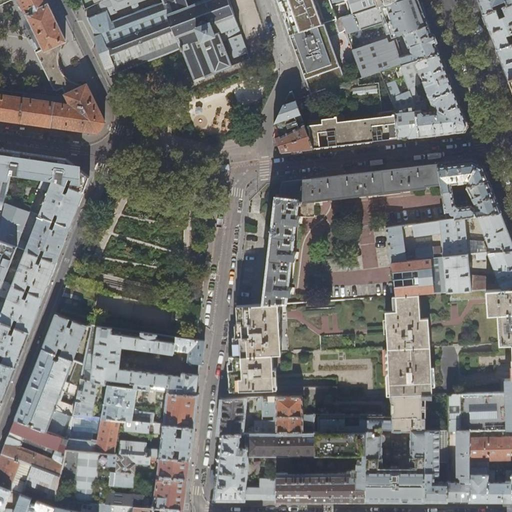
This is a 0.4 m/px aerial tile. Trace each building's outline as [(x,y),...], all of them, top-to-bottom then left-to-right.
[(45,0),(0,0),(0,4),(8,0),(20,0),(35,30),(31,32),(38,46),(35,47),(0,42),(0,47),(36,52),(54,89),(57,90),(63,88),(71,105),(70,106),(0,96),(0,119),(34,124),(59,127),(84,130),(88,131),(97,132),(105,122),(87,85),(82,87),(81,84),(79,84),(75,83),(71,81),(67,78),(64,75),(61,71),(60,68),(59,64),(58,61),(58,56),(59,52),(60,49),(62,46),(61,43),(66,41),(54,18),(45,0)] [(81,0),(86,10),(100,3),(105,0),(81,0)] [(163,0),(164,3),(140,13),(134,15),(130,16),(124,19),(111,24),(109,16),(107,11),(104,12),(88,18),(93,29),(96,38),(95,38),(96,40),(97,40),(99,44),(98,45),(99,47),(100,47),(102,51),(104,58),(103,58),(104,60),(105,60),(107,64),(106,65),(107,67),(108,67),(111,75),(173,51),(175,55),(176,60),(184,57),(194,81),(238,64),(236,60),(229,62),(221,42),(226,40),(233,58),(246,53),(234,15),(229,0),(163,0)] [(105,0),(100,3),(104,12),(107,11),(109,16),(116,13),(115,12),(120,10),(124,19),(130,16),(126,7),(131,6),(134,15),(140,13),(136,3),(144,0),(105,0)] [(277,0),(282,12),(290,35),(325,23),(336,20),(337,20),(329,0),(277,0)] [(329,0),(337,20),(341,18),(397,0),(329,0)] [(387,21),(392,37),(403,33),(428,24),(423,10),(421,5),(418,0),(397,0),(341,18),(346,31),(347,35),(387,21)] [(511,0),(477,0),(483,14),(511,2),(511,0)] [(511,42),(511,2),(483,14),(492,36),(497,49),(511,42)] [(337,20),(336,20),(336,21),(335,21),(339,34),(346,31),(341,18),(337,20)] [(325,23),(290,35),(295,50),(311,94),(333,86),(346,81),(325,23)] [(430,29),(428,24),(403,33),(408,47),(409,47),(411,52),(409,55),(402,57),(396,40),(388,43),(389,48),(379,51),(378,42),(352,50),(361,76),(362,78),(381,72),(439,53),(430,29)] [(511,78),(511,42),(497,49),(504,68),(509,79),(511,78)] [(446,70),(439,53),(381,72),(386,84),(405,78),(413,100),(415,104),(420,102),(414,87),(420,84),(418,78),(420,77),(429,99),(430,98),(454,89),(446,70)] [(399,138),(396,109),(395,107),(382,108),(379,81),(359,83),(358,77),(346,81),(333,86),(335,113),(309,117),(311,132),(315,147),(324,147),(365,142),(399,138)] [(309,130),(305,121),(301,111),(293,87),(290,87),(275,120),(276,119),(278,125),(280,132),(276,133),(277,139),(278,141),(278,142),(309,130)] [(461,108),(454,89),(430,98),(432,104),(435,105),(436,109),(439,110),(437,112),(435,112),(425,113),(425,112),(423,113),(421,110),(424,109),(423,101),(420,102),(415,104),(416,107),(418,136),(438,134),(463,131),(467,124),(461,108)] [(415,104),(413,100),(393,102),(395,107),(396,109),(398,107),(405,106),(406,108),(416,107),(415,104)] [(407,137),(418,136),(416,107),(406,108),(405,106),(398,107),(396,109),(399,138),(407,137)] [(309,130),(278,142),(281,152),(294,150),(315,147),(311,132),(309,130)] [(0,208),(3,209),(4,203),(9,174),(14,152),(0,149),(0,208)] [(90,177),(67,159),(59,158),(29,154),(14,152),(9,174),(40,179),(51,181),(52,180),(84,192),(86,186),(90,177)] [(456,162),(438,164),(441,184),(442,191),(452,190),(451,183),(466,182),(468,187),(488,179),(483,166),(473,160),(456,162)] [(441,184),(438,164),(428,165),(411,167),(374,171),(367,172),(329,176),(285,181),(282,182),(281,195),(276,194),(267,274),(264,303),(279,302),(288,302),(289,294),(295,295),(295,288),(290,287),(293,259),(299,259),(299,252),(294,252),(297,224),(303,225),(303,218),(307,218),(313,217),(316,210),(315,204),(322,203),(322,200),(360,195),(360,199),(367,198),(366,195),(369,194),(369,198),(373,198),(373,194),(404,190),(404,193),(411,193),(410,190),(426,188),(426,186),(432,185),(441,184)] [(47,192),(38,215),(70,227),(77,210),(84,192),(52,180),(51,181),(40,179),(37,188),(47,192)] [(452,190),(442,191),(447,219),(474,215),(477,215),(501,212),(495,197),(488,179),(468,187),(465,188),(452,190)] [(68,233),(70,227),(38,215),(27,244),(18,240),(28,212),(4,203),(3,209),(0,222),(0,241),(16,247),(25,250),(57,262),(64,244),(68,233)] [(511,239),(505,223),(501,212),(477,215),(478,219),(485,236),(491,252),(511,249),(511,239)] [(474,220),(474,215),(447,219),(386,228),(391,262),(406,260),(402,230),(413,229),(414,234),(441,231),(444,257),(468,254),(476,253),(488,252),(484,241),(467,239),(465,221),(473,220),(474,220)] [(215,217),(214,248),(226,249),(227,218),(215,217)] [(0,280),(3,282),(16,247),(0,241),(0,252),(2,254),(0,257),(0,280)] [(417,259),(441,257),(440,246),(416,249),(417,259)] [(511,249),(491,252),(488,252),(476,253),(476,260),(486,260),(486,256),(488,255),(496,274),(495,275),(496,278),(497,277),(498,279),(471,281),(468,254),(444,257),(441,257),(417,259),(406,260),(391,262),(395,295),(396,295),(419,294),(450,292),(511,288),(511,249)] [(51,279),(57,262),(25,250),(12,285),(43,297),(50,279),(51,279)] [(12,285),(3,282),(0,280),(0,296),(7,299),(0,316),(0,321),(30,333),(36,316),(43,297),(12,285)] [(97,293),(98,291),(67,283),(64,293),(95,302),(97,293)] [(511,288),(450,292),(450,302),(487,299),(488,317),(500,317),(501,345),(511,344),(511,288)] [(421,319),(419,294),(396,295),(397,311),(386,312),(388,349),(430,347),(429,319),(421,319)] [(282,353),(279,302),(264,303),(237,305),(238,324),(234,324),(235,329),(237,336),(233,336),(235,355),(273,354),(282,353)] [(198,322),(199,315),(173,310),(173,311),(171,319),(198,326),(198,322)] [(92,327),(56,313),(50,328),(50,329),(42,349),(74,361),(85,330),(91,332),(92,327)] [(22,352),(30,333),(0,321),(0,361),(16,368),(18,362),(22,352)] [(166,336),(92,325),(92,327),(91,332),(86,357),(84,365),(83,368),(83,370),(81,379),(99,382),(109,384),(138,388),(157,390),(197,395),(197,394),(199,374),(198,374),(197,375),(182,373),(181,377),(119,368),(122,347),(174,354),(174,350),(189,353),(187,363),(200,365),(202,365),(205,341),(196,340),(166,336)] [(433,395),(430,347),(388,349),(390,396),(433,395)] [(74,361),(42,349),(35,366),(23,398),(20,405),(15,418),(69,439),(74,414),(80,387),(66,381),(74,361)] [(274,389),(273,354),(235,355),(234,355),(234,368),(229,368),(230,389),(274,389)] [(10,385),(16,368),(0,361),(0,401),(3,403),(10,385)] [(80,384),(81,379),(83,370),(76,369),(73,383),(80,384)] [(99,382),(81,379),(80,384),(80,387),(74,414),(92,416),(99,382)] [(511,379),(505,380),(505,393),(447,395),(449,430),(453,430),(457,430),(469,429),(511,428),(511,379)] [(133,415),(138,388),(109,384),(103,417),(120,419),(122,420),(153,423),(154,414),(139,412),(139,415),(133,415)] [(198,395),(197,395),(157,390),(156,395),(167,396),(164,424),(194,427),(196,412),(198,395)] [(321,415),(344,414),(344,416),(351,416),(351,414),(353,414),(353,416),(359,416),(359,414),(382,414),(382,416),(392,416),(392,414),(391,414),(391,404),(390,396),(342,398),(337,395),(319,396),(313,402),(314,415),(321,415)] [(366,459),(365,501),(374,501),(410,501),(426,501),(426,430),(448,430),(449,430),(447,395),(433,395),(390,396),(391,404),(391,414),(392,414),(392,416),(382,416),(382,414),(359,414),(359,416),(353,416),(353,414),(351,414),(351,416),(344,416),(344,414),(321,415),(314,415),(314,432),(367,431),(366,455),(366,459)] [(251,433),(314,432),(314,415),(302,415),(302,396),(258,397),(259,398),(257,403),(257,410),(263,410),(263,417),(276,417),(276,420),(255,421),(255,427),(251,427),(251,433)] [(222,434),(244,433),(248,397),(221,398),(219,414),(217,434),(222,434)] [(92,416),(74,414),(69,439),(67,449),(157,456),(160,457),(190,459),(192,444),(194,427),(164,424),(153,423),(122,420),(122,426),(125,427),(124,431),(162,434),(161,449),(146,448),(146,443),(121,441),(120,445),(116,444),(120,419),(103,417),(92,416)] [(69,439),(15,418),(9,435),(2,453),(62,476),(67,449),(69,439)] [(511,459),(511,428),(469,429),(470,501),(498,502),(511,501),(511,470),(506,470),(506,483),(494,483),(494,471),(488,471),(488,460),(511,459)] [(470,501),(469,429),(457,430),(457,482),(448,481),(448,501),(462,501),(470,501)] [(448,472),(448,430),(426,430),(426,501),(435,501),(448,501),(448,481),(435,481),(435,476),(439,476),(439,462),(442,462),(444,472),(448,472)] [(366,455),(367,431),(314,432),(251,433),(247,433),(247,456),(250,456),(277,456),(366,455)] [(247,433),(244,433),(222,434),(220,446),(218,462),(214,499),(276,500),(276,480),(259,480),(259,488),(247,488),(249,466),(250,456),(247,456),(247,433)] [(156,460),(157,456),(67,449),(62,476),(57,500),(101,503),(134,506),(154,508),(162,508),(184,510),(187,482),(188,474),(190,459),(160,457),(154,503),(149,503),(149,499),(144,499),(144,495),(110,492),(111,475),(116,471),(115,485),(134,487),(135,463),(150,464),(150,460),(156,460)] [(62,476),(2,453),(0,458),(0,485),(12,490),(22,494),(32,498),(38,500),(55,507),(57,500),(62,476)] [(276,474),(276,480),(276,500),(310,500),(365,501),(366,459),(357,459),(357,469),(352,469),(352,473),(276,474)] [(12,490),(0,485),(0,511),(37,511),(38,510),(43,511),(54,511),(55,507),(38,500),(36,504),(31,502),(32,498),(22,494),(16,509),(5,509),(12,490)] [(99,511),(101,503),(57,500),(55,507),(54,511),(99,511)] [(99,511),(133,511),(134,506),(101,503),(99,511)]
